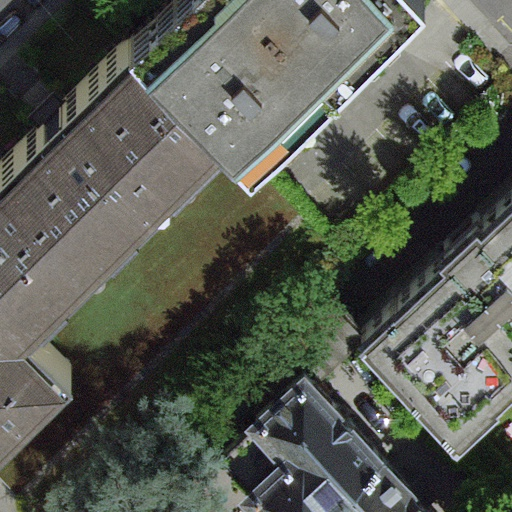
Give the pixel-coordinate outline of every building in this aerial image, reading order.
[(169,0),(136,33),(221,119),(253,154),(340,69),(272,0),(169,0)] [(272,0),(340,69),(410,0),(272,0)] [(1,164),(83,250),(221,119),(136,33),(1,164)] [(307,211),(253,154),(221,119),(83,250),(22,312),(71,362),(0,432),(0,475),(19,497),(307,211)] [(22,312),(83,250),(1,164),(0,164),(0,432),(71,362),(22,312)] [(511,188),(364,327),(453,428),(511,372),(511,188)] [(362,335),(321,290),(283,327),(323,371),(362,335)] [(288,342),(277,330),(259,348),(270,360),(288,342)] [(317,511),(381,452),(306,371),(259,414),(262,417),(292,451),(255,484),(252,487),(275,511),(317,511)] [(292,451),(262,417),(225,452),(255,484),(292,451)] [(435,511),(381,452),(317,511),(435,511)]
